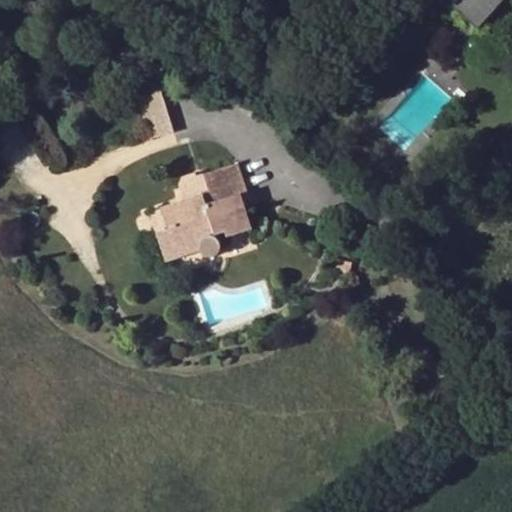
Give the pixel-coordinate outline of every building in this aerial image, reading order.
[(447,0),(446,2),(478,31),(505,0),(447,0)] [(66,30),(52,25),(50,32),(64,36),(66,30)] [(471,35),(459,25),(449,37),(461,47),(471,35)] [(161,92),(138,98),(150,138),(173,131),(161,92)] [(0,98),(0,126),(13,147),(23,140),(26,139),(12,116),(0,98)] [(17,113),(12,116),(26,139),(23,140),(47,177),(55,172),(17,113)] [(246,192),(237,163),(205,173),(210,190),(202,193),(203,196),(163,209),(169,229),(158,234),(167,260),(201,250),(203,252),(205,254),(208,256),(214,256),(217,255),(220,253),(221,250),(222,247),(222,244),(221,241),(219,238),(215,235),(226,232),(227,235),(251,228),(240,194),(246,192)] [(169,229),(163,209),(152,212),(158,234),(169,229)] [(419,352),(427,367),(437,361),(428,347),(419,352)] [(437,361),(427,367),(436,381),(446,376),(437,361)]
